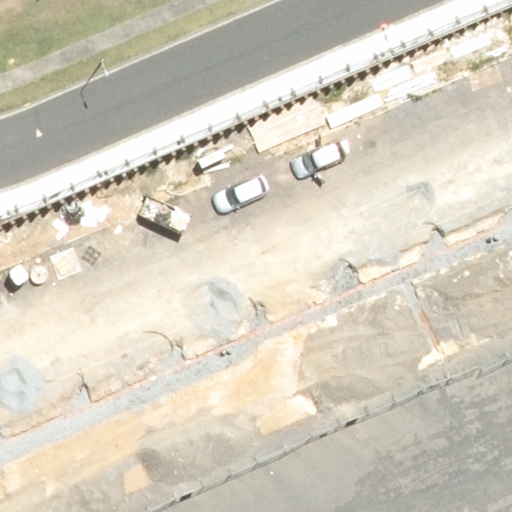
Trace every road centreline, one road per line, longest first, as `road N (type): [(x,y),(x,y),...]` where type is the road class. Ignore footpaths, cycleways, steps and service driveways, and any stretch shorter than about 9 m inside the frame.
road 1 (residential): [(511,262),(0,464)]
road 2 (residential): [(0,151),(351,0)]
